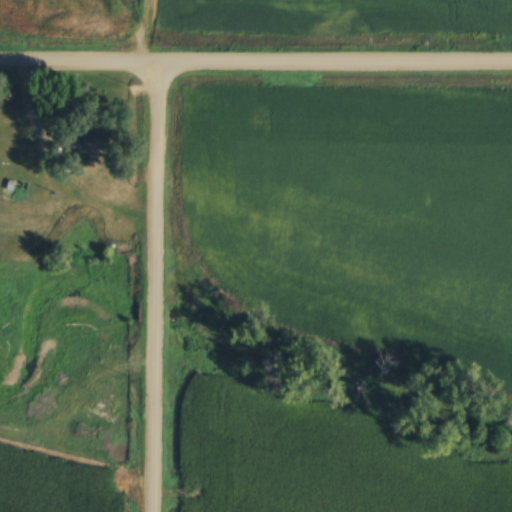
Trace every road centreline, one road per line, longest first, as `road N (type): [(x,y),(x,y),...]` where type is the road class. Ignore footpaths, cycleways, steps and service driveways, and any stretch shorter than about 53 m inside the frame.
road 1 (residential): [(0,64),(511,65)]
road 2 (residential): [(153,511),(157,66)]
